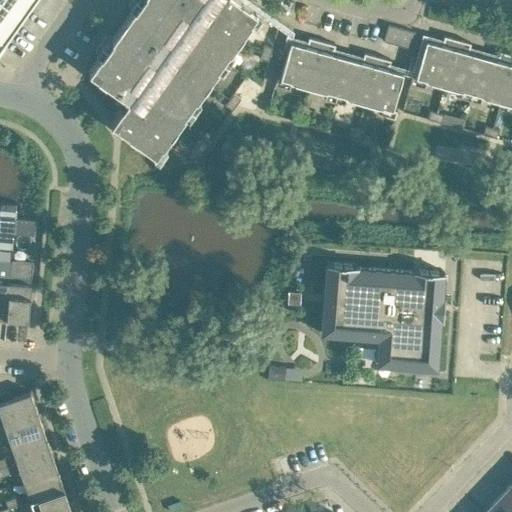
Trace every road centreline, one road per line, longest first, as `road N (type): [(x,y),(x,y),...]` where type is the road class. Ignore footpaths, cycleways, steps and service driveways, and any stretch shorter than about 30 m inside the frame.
road 1 (residential): [(65,362),(75,170),(61,133),(20,97)]
road 2 (residential): [(107,511),(65,362)]
road 3 (residential): [(360,511),(335,489),(310,485),(229,511)]
road 4 (residential): [(430,511),(510,421),(511,402)]
